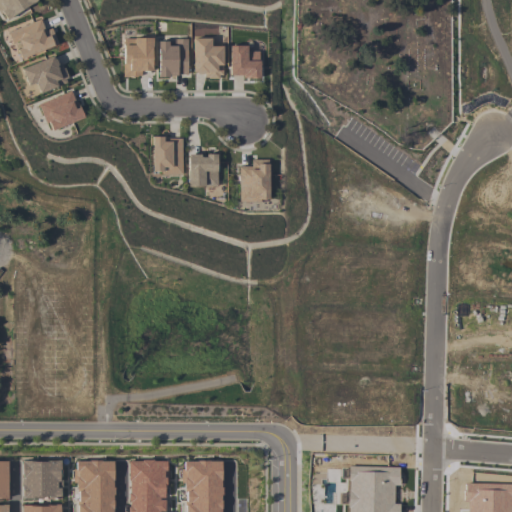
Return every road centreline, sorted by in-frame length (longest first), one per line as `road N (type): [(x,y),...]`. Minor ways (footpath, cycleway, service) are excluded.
road 1 (residential): [(427,511),(438,226),(449,183),(490,133)]
road 2 (residential): [(0,430),(286,432)]
road 3 (residential): [(64,0),(103,93),(127,107),(205,108),(242,119)]
